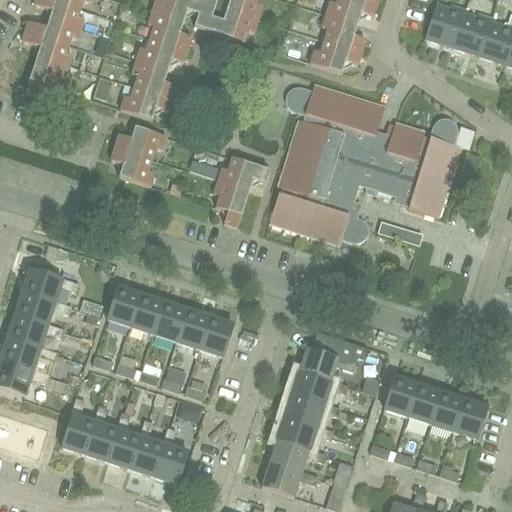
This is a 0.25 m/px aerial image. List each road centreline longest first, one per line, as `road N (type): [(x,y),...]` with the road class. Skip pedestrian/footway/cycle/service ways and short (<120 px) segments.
road 1 (residential): [(279,289),(23,201)]
road 2 (residential): [(212,511),(279,289)]
road 3 (residential): [(511,142),(394,61),(384,40),(395,0)]
road 4 (residential): [(465,351),(279,289)]
road 5 (residential): [(465,351),(511,208)]
